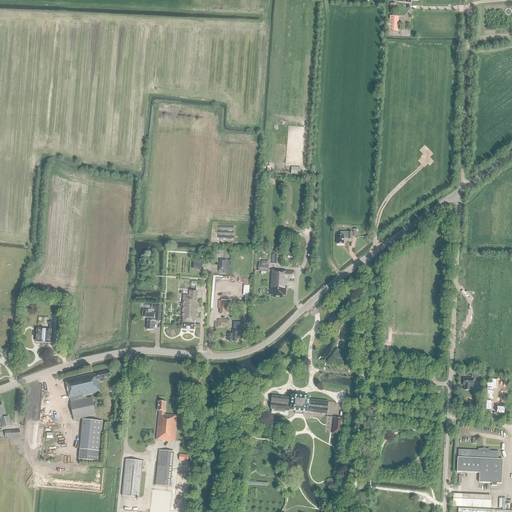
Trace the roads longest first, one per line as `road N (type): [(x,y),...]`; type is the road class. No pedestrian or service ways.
road 1 (tertiary): [(0,390),(129,351),(252,350),(453,195)]
road 2 (track): [(18,0),(257,15),(267,12),(268,0)]
road 3 (unclassified): [(448,416),(459,211),(453,195)]
road 4 (unclassified): [(465,187),(468,6)]
